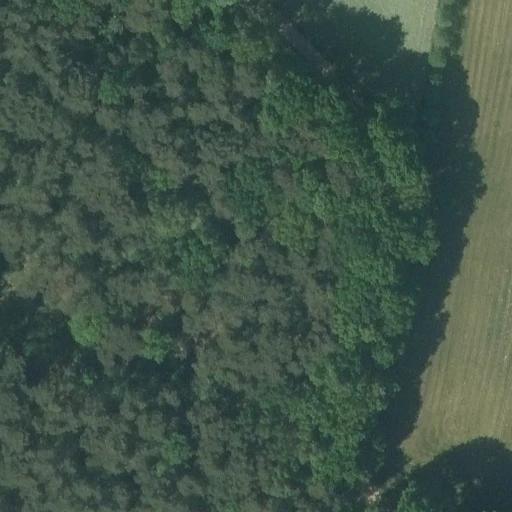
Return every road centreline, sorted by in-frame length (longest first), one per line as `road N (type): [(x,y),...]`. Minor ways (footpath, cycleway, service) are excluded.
road 1 (track): [(251,0),(356,104),(381,156),(384,204),(349,433),(356,474),(375,511)]
road 2 (track): [(333,92),(406,65),(420,50),(428,0)]
